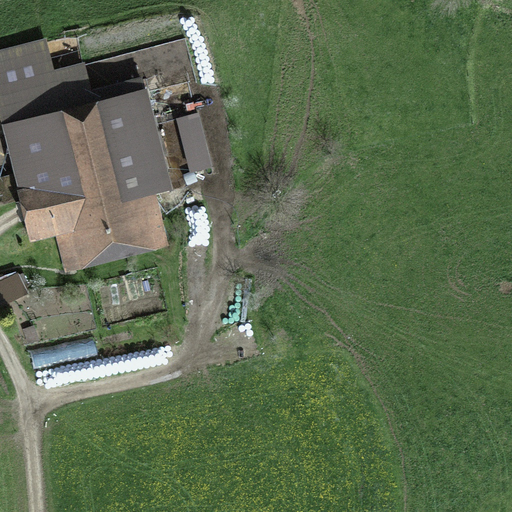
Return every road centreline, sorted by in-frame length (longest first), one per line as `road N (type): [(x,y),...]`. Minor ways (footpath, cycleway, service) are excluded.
road 1 (track): [(28,407),(169,373),(199,330),(212,269)]
road 2 (track): [(0,345),(28,407),(34,511)]
